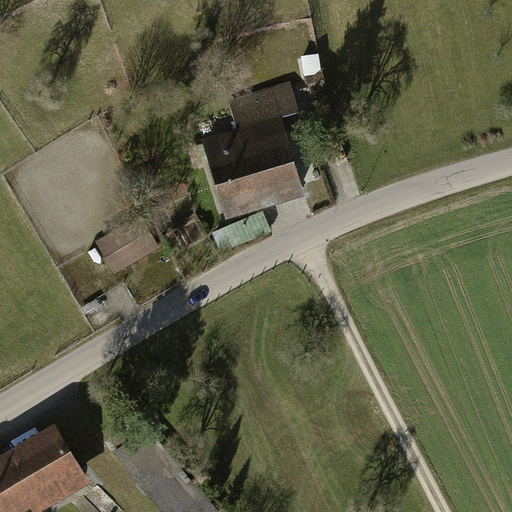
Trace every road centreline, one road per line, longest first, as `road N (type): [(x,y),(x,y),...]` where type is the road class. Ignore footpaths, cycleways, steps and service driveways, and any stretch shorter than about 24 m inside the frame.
road 1 (tertiary): [(0,409),(298,237),(511,160)]
road 2 (track): [(298,237),(442,511)]
